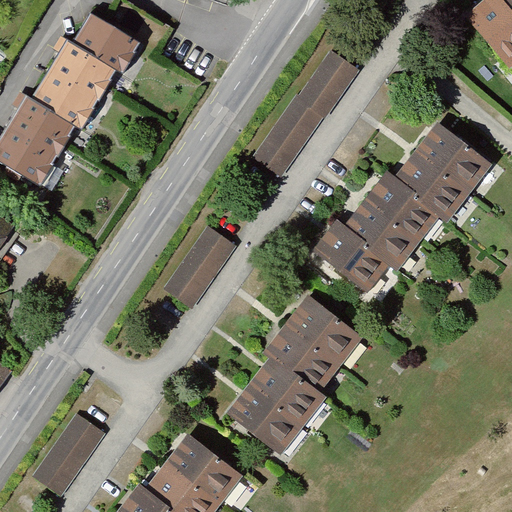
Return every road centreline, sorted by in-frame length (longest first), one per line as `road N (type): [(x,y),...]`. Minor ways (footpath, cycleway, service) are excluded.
road 1 (residential): [(391,47),(148,393)]
road 2 (tertiary): [(296,0),(69,337)]
road 3 (residential): [(391,47),(511,141)]
road 4 (residential): [(148,393),(73,506)]
road 5 (tertiary): [(69,337),(0,439)]
